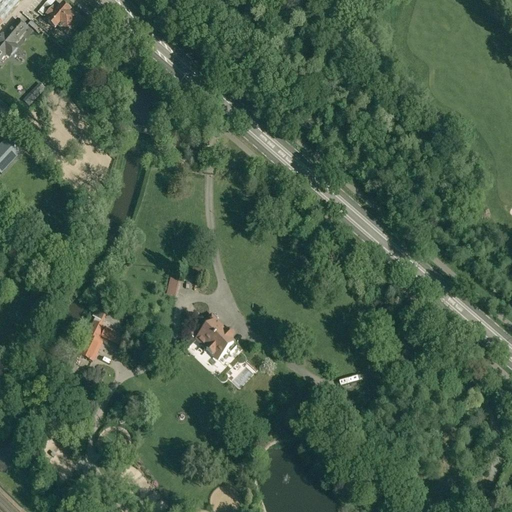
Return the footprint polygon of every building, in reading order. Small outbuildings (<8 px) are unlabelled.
[(0,0),(0,25),(21,0),(0,0)] [(46,18),(45,20),(48,22),(48,23),(55,29),(57,26),(57,25),(68,13),(67,12),(68,11),(64,7),(63,8),(61,7),(57,12),(54,9),(46,18)] [(57,25),(57,26),(67,34),(75,25),(72,22),(74,19),(68,14),(68,13),(57,25)] [(0,60),(27,30),(17,21),(0,41),(0,60)] [(40,84),(23,101),(28,106),(45,88),(40,84)] [(1,104),(0,104),(0,122),(3,125),(13,114),(1,104)] [(7,139),(0,146),(0,174),(1,175),(22,153),(7,139)] [(110,305),(101,300),(92,317),(102,322),(110,305)] [(213,356),(218,361),(227,352),(230,355),(237,348),(230,342),(232,339),(233,339),(233,338),(233,337),(233,336),(233,335),(233,334),(232,334),(232,333),(231,333),(230,332),(229,332),(228,332),(227,333),(226,334),(223,331),(225,329),(211,316),(208,320),(207,318),(194,331),(189,327),(185,331),(191,336),(191,335),(207,350),(206,351),(212,357),(213,356)] [(93,324),(77,356),(93,364),(101,346),(95,342),(98,337),(116,346),(121,337),(102,328),(93,324)] [(511,506),(511,495),(506,492),(501,499),(503,500),(511,506)]
